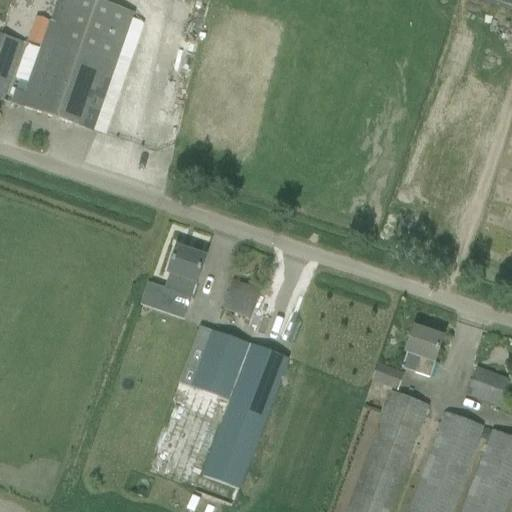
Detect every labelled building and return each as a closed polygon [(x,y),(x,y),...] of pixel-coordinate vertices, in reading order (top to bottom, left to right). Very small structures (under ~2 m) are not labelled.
[(17,105),(22,107),(21,109),(93,134),(134,18),(83,0),(61,0),(27,97),(20,95),(17,105)] [(27,44),(40,48),(44,37),(31,33),(27,44)] [(0,41),(0,101),(2,102),(24,46),(2,38),(0,41)] [(197,285),(205,260),(177,250),(168,275),(170,276),(165,291),(178,296),(183,281),(197,285)] [(234,283),(224,312),(251,320),(260,292),(234,283)] [(178,387),(230,406),(245,367),(234,363),(241,344),(200,328),(178,387)] [(414,330),(401,370),(429,380),(443,339),(414,330)] [(202,480),(238,493),(288,362),(252,348),(245,367),(230,406),(202,480)] [(372,383),(397,393),(404,376),(379,366),(372,383)] [(467,396),(497,407),(507,382),(476,370),(467,396)] [(346,511),(387,511),(428,408),(393,394),(346,511)] [(410,511),(450,511),(482,428),(446,415),(410,511)] [(511,439),(493,432),(462,511),(504,511),(511,493),(511,439)]
